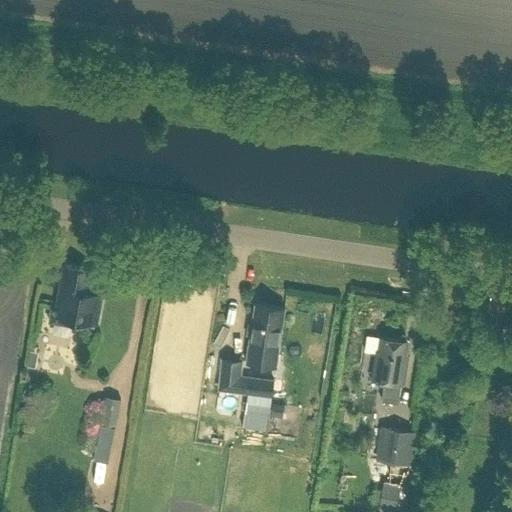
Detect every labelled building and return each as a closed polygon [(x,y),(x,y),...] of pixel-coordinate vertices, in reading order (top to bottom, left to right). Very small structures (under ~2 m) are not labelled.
[(82,327),(83,321),(96,323),(101,293),(89,291),(93,269),(65,264),(57,308),(52,307),(50,321),(82,327)] [(256,302),(246,362),(276,366),(285,307),(256,302)] [(402,382),(404,382),(406,363),(404,362),(407,340),(383,337),(381,352),(378,351),(374,378),(385,380),(383,399),(400,401),(402,382)] [(233,359),(222,358),(220,378),(230,379),(233,359)] [(288,381),(251,376),(246,408),(269,411),(272,395),(285,397),(288,381)] [(272,415),(281,416),(283,404),(274,403),(272,415)] [(406,462),(411,430),(391,427),(386,459),(406,462)] [(396,511),(400,484),(384,481),(380,509),(396,511)]
